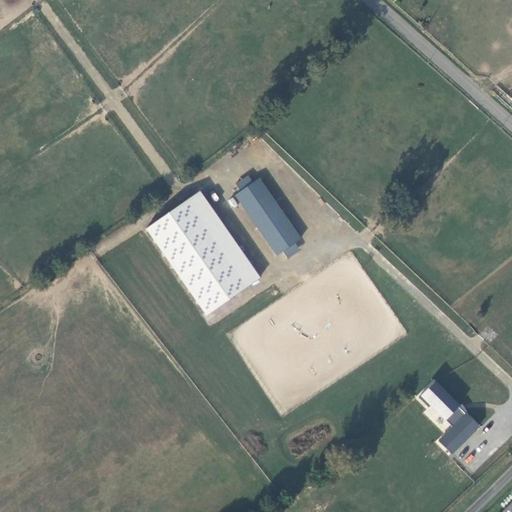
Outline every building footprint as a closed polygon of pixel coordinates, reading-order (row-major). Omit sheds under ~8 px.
[(235,195),(276,255),(300,239),(258,179),(235,195)] [(202,190),(146,227),(204,316),(260,279),(202,190)] [(459,407),(434,383),(421,396),(445,421),(446,419),(457,408),(459,407)] [(457,408),(446,419),(453,426),(464,414),(457,408)] [(478,429),(464,414),(453,426),(438,441),(452,455),(478,429)] [(511,511),(511,499),(498,511),(511,511)]
